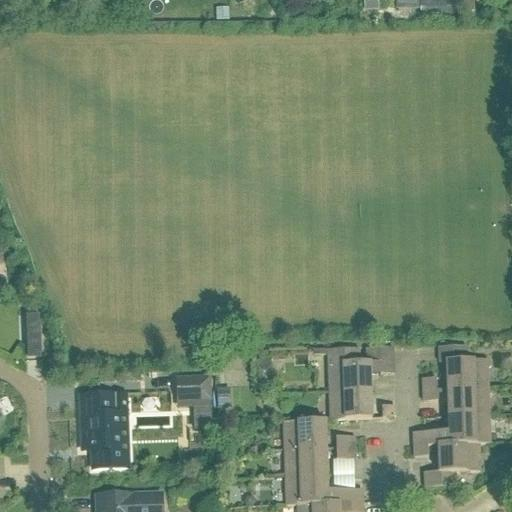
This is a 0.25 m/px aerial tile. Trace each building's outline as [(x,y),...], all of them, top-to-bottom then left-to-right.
[(395,0),(396,11),(420,11),(419,0),(395,0)] [(459,0),(419,0),(420,11),(460,12),(460,9),(459,0)] [(446,393),(488,391),(487,363),(466,364),(466,349),(438,350),(439,366),(445,366),(446,393)] [(329,396),(371,394),(370,378),(393,377),(393,352),(393,351),(367,352),(367,366),(359,366),(359,352),(328,353),(329,396)] [(209,381),(176,382),(177,406),(210,405),(209,381)] [(424,394),(437,394),(436,382),(423,383),(424,394)] [(447,421),(489,419),(488,391),(446,393),(447,421)] [(371,394),(329,396),(330,424),(372,422),(371,394)] [(437,394),(424,394),(424,405),(437,405),(437,394)] [(116,399),(80,400),(82,444),(91,444),(92,473),(128,472),(127,432),(126,398),(116,399)] [(382,421),(395,421),(395,410),(381,410),(382,421)] [(479,447),(490,447),(489,419),(447,421),(448,435),(413,436),(414,449),(428,449),(437,448),(479,447)] [(284,454),(326,452),(325,424),(283,425),(284,454)] [(336,452),(349,451),(349,440),(336,440),(336,452)] [(480,475),(479,447),(437,448),(438,475),(424,476),(424,491),(456,490),(455,476),(480,475)] [(428,460),(428,449),(414,449),(414,461),(428,460)] [(349,451),(336,452),(336,463),(350,462),(349,451)] [(285,481),(327,479),(326,452),(284,454),(285,481)] [(349,507),(362,506),(362,493),(328,494),(327,479),(285,481),(286,509),(297,509),(297,508),(339,507),(349,507)] [(157,511),(157,499),(161,499),(161,498),(131,499),(95,500),(95,511),(157,511)]
